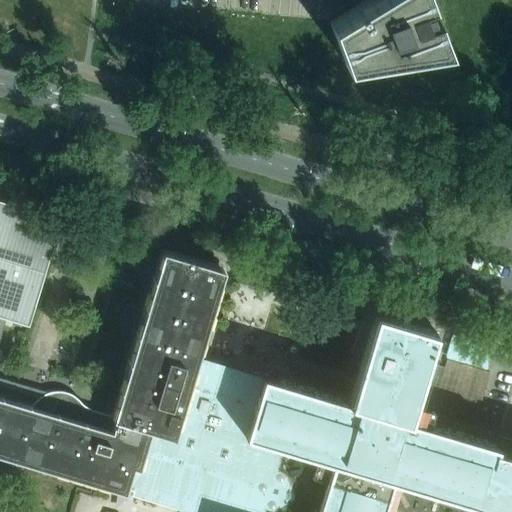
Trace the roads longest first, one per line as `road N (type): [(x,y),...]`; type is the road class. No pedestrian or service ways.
road 1 (secondary): [(511,237),(0,83)]
road 2 (secondary): [(0,127),(511,280)]
